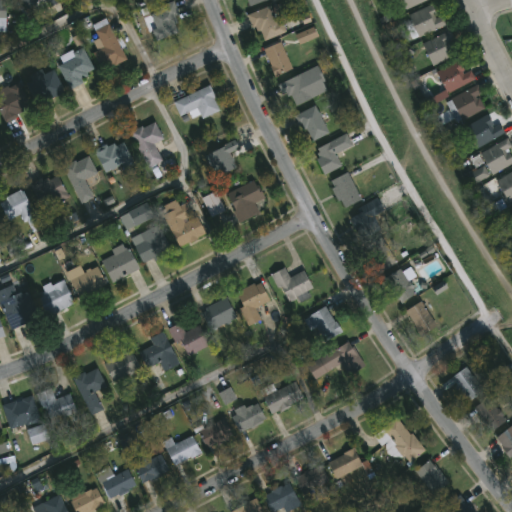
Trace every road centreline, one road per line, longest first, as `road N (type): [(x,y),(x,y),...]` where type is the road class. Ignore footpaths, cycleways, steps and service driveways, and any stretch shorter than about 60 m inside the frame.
road 1 (residential): [(210,0),(313,216),(414,376),(511,506)]
road 2 (residential): [(335,202),(94,332),(0,373)]
road 3 (residential): [(414,376),(163,511)]
road 4 (residential): [(231,45),(0,164)]
